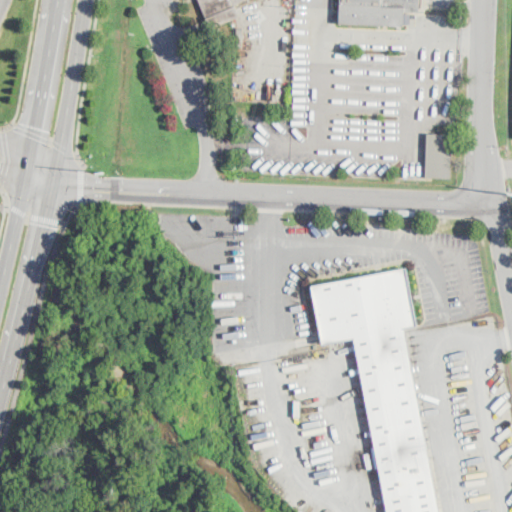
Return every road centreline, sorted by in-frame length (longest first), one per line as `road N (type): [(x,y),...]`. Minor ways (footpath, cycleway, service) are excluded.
road 1 (residential): [(492,200),(55,183)]
road 2 (secondary): [(59,0),(0,296)]
road 3 (secondary): [(0,406),(55,183)]
road 4 (residential): [(483,0),(480,123),(492,200)]
road 5 (secondary): [(55,183),(87,0)]
